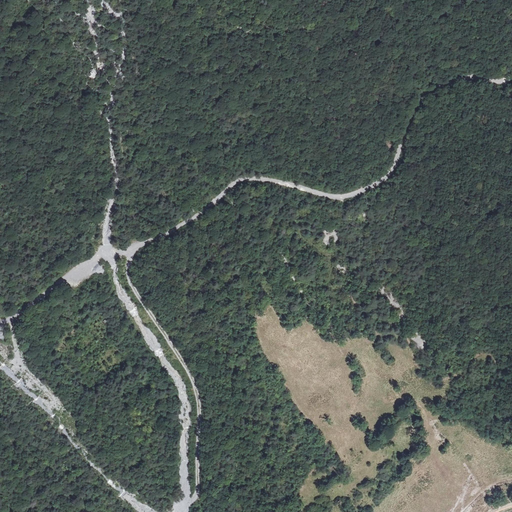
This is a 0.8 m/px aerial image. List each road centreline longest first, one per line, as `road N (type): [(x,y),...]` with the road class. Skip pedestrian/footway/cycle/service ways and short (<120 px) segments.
road 1 (track): [(511,76),(451,79),(426,93),(395,164),(370,188),(339,198),(242,179),(176,227),(129,250),(103,251),(0,324)]
road 2 (track): [(175,511),(197,492),(198,397),(128,279),(129,250)]
